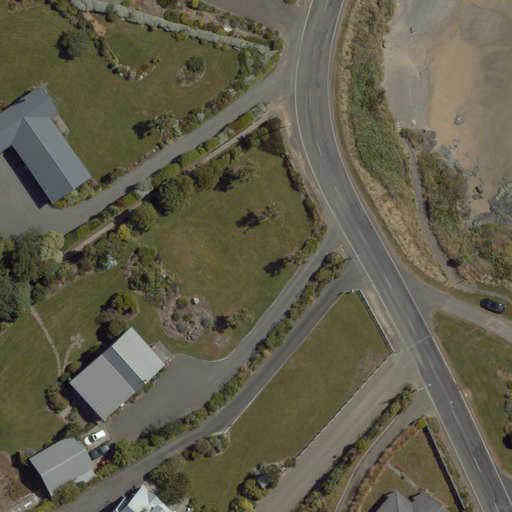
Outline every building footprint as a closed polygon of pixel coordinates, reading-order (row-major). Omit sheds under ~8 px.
[(40,87),(0,113),(0,152),(14,143),(54,203),(92,178),(51,118),(58,113),(40,87)] [(168,371),(128,326),(61,385),(101,430),(168,371)] [(77,433),(28,461),(44,490),(93,462),(77,433)] [(449,511),(425,492),(412,504),(395,489),(377,511),(449,511)] [(168,511),(144,490),(129,501),(125,499),(113,511),(168,511)]
